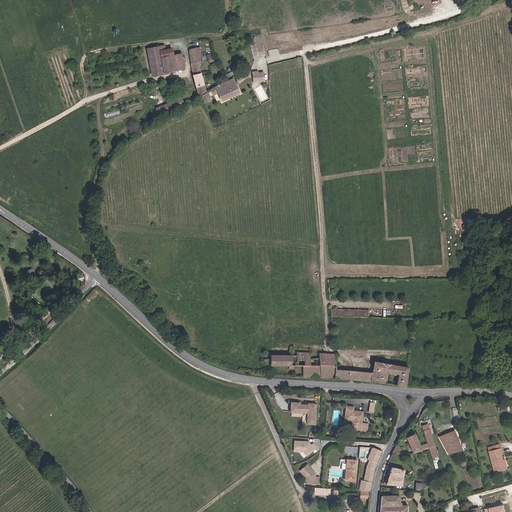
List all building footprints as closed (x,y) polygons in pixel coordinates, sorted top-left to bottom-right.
[(162,51),(160,46),(147,49),(152,75),(184,68),(181,53),(174,55),(172,49),(166,50),(162,51)] [(198,95),(207,90),(198,55),(203,53),(201,46),(189,49),(192,67),(198,95)] [(263,80),(262,72),(257,72),(251,73),(252,82),(263,80)] [(238,92),(232,77),(221,83),(215,87),(217,92),(221,101),(238,92)] [(156,106),(159,114),(187,104),(184,96),(156,106)] [(37,297),(58,290),(53,277),(39,282),(41,288),(34,290),(37,297)] [(331,316),(369,316),(369,309),(331,308),(331,316)] [(333,377),(349,379),(350,370),(336,369),(335,354),(319,354),(319,358),(309,357),(310,353),(296,352),(296,356),(295,365),(303,366),(303,377),(333,377)] [(291,365),(291,356),(271,355),(271,366),(291,367),(291,365)] [(397,385),(405,387),(408,368),(376,362),(373,373),(355,371),(354,379),(373,381),(387,384),(389,373),(398,375),(397,385)] [(317,424),(318,404),(314,404),(314,405),(301,404),(301,403),(294,402),(294,412),(310,413),(309,424),(317,424)] [(369,431),(370,423),(363,423),(364,411),(354,410),(355,406),(347,405),(346,419),(353,420),(352,428),(369,431)] [(437,457),(426,425),(421,426),(423,431),(427,443),(428,449),(428,450),(431,459),(437,457)] [(439,437),(449,455),(461,451),(460,445),(454,431),(439,437)] [(408,455),(414,453),(422,451),(428,449),(427,443),(420,446),(419,443),(415,434),(407,438),(411,445),(406,447),(408,455)] [(308,456),(317,447),(314,444),(312,445),(309,442),(308,443),(306,443),(306,442),(296,441),(295,451),(304,452),(308,456)] [(402,448),(396,446),(393,452),(392,454),(400,454),(402,448)] [(370,492),(373,475),(377,463),(383,452),(375,449),(373,449),(368,460),(370,461),(367,468),(364,482),(361,481),(358,491),(362,491),(370,492)] [(501,455),(500,450),(488,453),(494,473),(504,470),(501,461),(500,455),(501,455)] [(414,453),(408,455),(413,468),(412,472),(419,472),(418,466),(414,453)] [(346,461),(345,480),(354,481),(355,461),(346,461)] [(316,477),(316,474),(314,474),(314,472),(308,465),(301,471),(312,484),(319,484),(320,477),(316,477)] [(389,475),(402,479),(404,471),(391,468),(389,475)] [(402,479),(389,475),(385,485),(402,486),(402,479)] [(415,491),(418,491),(423,491),(423,488),(422,483),(407,483),(407,491),(415,491)] [(331,489),(315,488),(314,494),(331,496),(331,489)] [(400,497),(379,497),(378,509),(377,511),(407,511),(408,506),(400,506),(400,497)]
